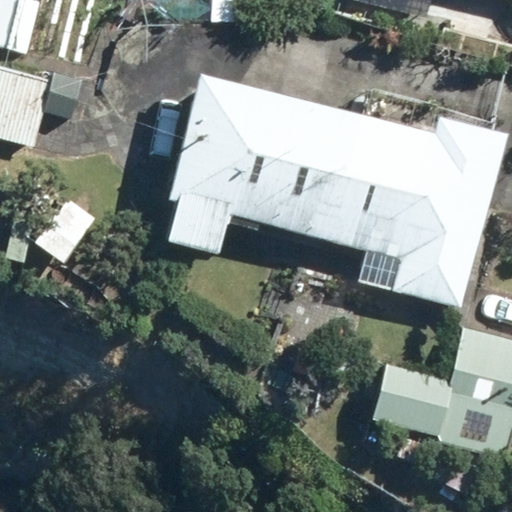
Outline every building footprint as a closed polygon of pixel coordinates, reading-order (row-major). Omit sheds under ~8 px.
[(36,3),(19,0),(0,0),(0,54),(24,60),(36,3)] [(148,0),(148,27),(235,28),(235,0),(148,0)] [(0,147),(31,156),(48,89),(0,77),(0,147)] [(386,301),(457,319),(501,147),(430,129),(425,147),(192,87),(160,213),(169,216),(159,255),(211,268),(221,227),(394,270),(386,301)] [(511,416),(511,349),(459,336),(446,390),(381,374),(377,387),(368,384),(363,403),(372,405),(366,429),(434,445),(433,450),(499,467),(511,416)]
